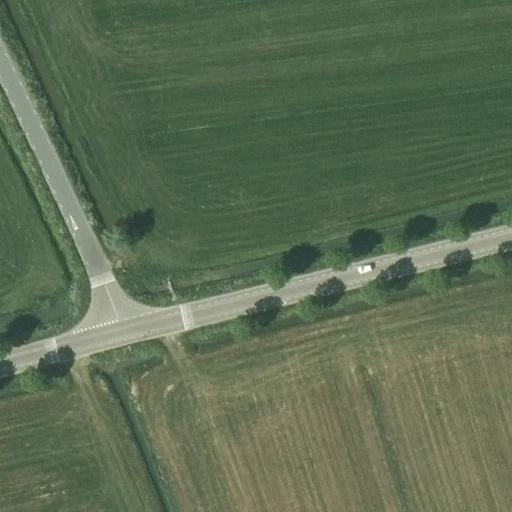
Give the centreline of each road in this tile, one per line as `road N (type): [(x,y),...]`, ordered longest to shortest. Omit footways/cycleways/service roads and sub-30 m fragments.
road 1 (tertiary): [(511,240),(125,320)]
road 2 (tertiary): [(125,320),(0,66)]
road 3 (tertiary): [(125,320),(0,352)]
